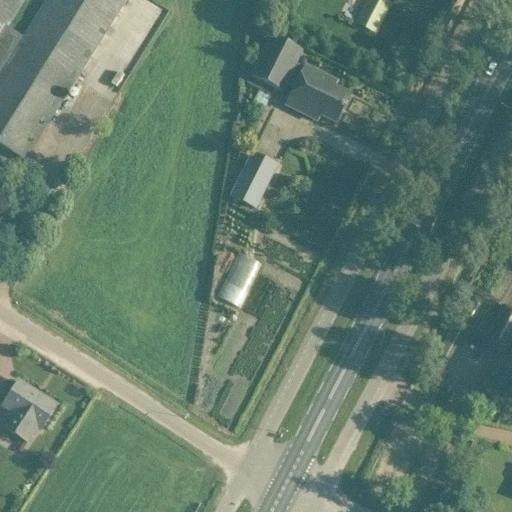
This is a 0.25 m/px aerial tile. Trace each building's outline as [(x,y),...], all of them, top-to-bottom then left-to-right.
[(0,0),(0,147),(24,162),(125,0),(45,0),(22,38),(7,28),(24,0),(0,0)] [(388,4),(380,0),(366,0),(354,24),(373,33),(388,4)] [(272,35),(250,77),(282,93),(286,84),(294,88),(304,68),(296,64),(302,52),(272,35)] [(336,83),(329,80),(304,67),(294,88),(285,105),(317,121),(320,116),(336,125),(350,97),(334,89),(336,83)] [(258,91),(253,102),(264,109),(270,98),(258,91)] [(276,165),(251,153),(230,196),(255,209),(276,165)] [(246,311),(268,267),(247,257),(225,301),(246,311)] [(482,343),(509,355),(511,349),(511,309),(501,304),(482,343)] [(454,342),(460,330),(452,326),(445,338),(454,342)] [(0,427),(28,445),(38,429),(41,431),(56,407),(18,383),(3,407),(10,411),(0,425),(0,427)]
